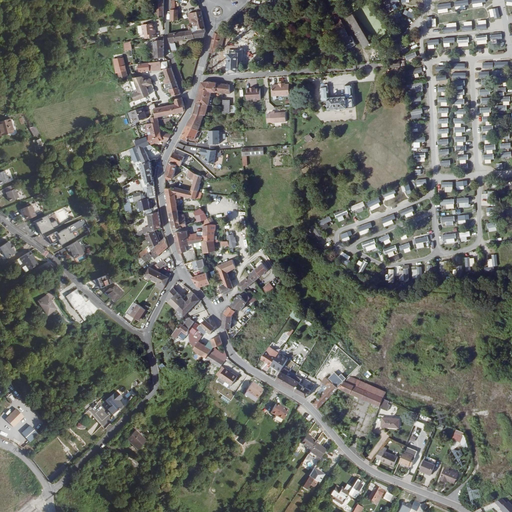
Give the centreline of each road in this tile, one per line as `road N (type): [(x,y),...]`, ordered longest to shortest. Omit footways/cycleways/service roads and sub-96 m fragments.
road 1 (residential): [(212,310),(235,360),(311,408),(355,461),(465,511)]
road 2 (track): [(458,407),(394,389),(380,364),(397,321),(418,306),(440,311),(465,334),(469,377)]
road 3 (residential): [(179,269),(161,171),(215,22)]
road 4 (residential): [(147,341),(155,385),(50,493)]
road 5 (residential): [(0,220),(147,341)]
